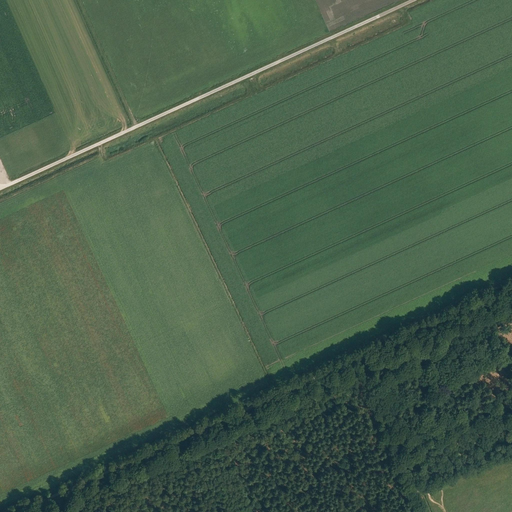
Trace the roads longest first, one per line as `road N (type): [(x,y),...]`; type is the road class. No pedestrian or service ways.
road 1 (track): [(0,188),(379,15)]
road 2 (track): [(361,356),(43,501)]
road 3 (track): [(361,356),(426,511)]
road 4 (track): [(511,287),(361,356)]
